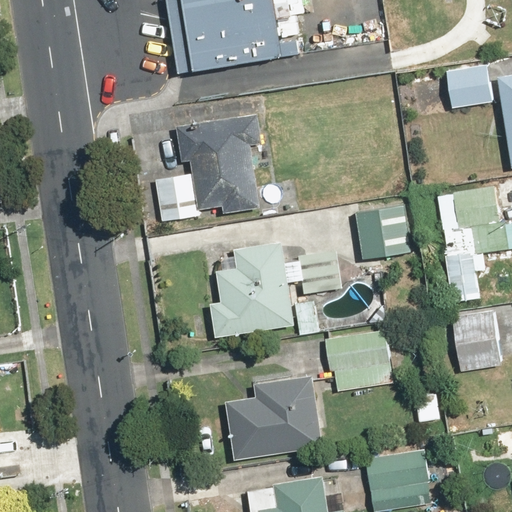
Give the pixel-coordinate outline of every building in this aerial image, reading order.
[(179,0),(191,69),(282,55),(273,0),(179,0)] [(450,69),(456,106),(496,100),(490,63),(450,69)] [(264,112),(185,124),(190,159),(198,158),(205,208),(230,204),(231,210),(267,205),(257,142),(269,140),(264,112)] [(511,235),(505,186),(443,195),(449,232),(479,228),(482,253),(511,248),(511,235)] [(411,203),(364,210),(371,257),(419,249),(411,203)] [(302,323),(289,240),(243,247),(245,266),(224,269),(229,300),(218,302),(223,335),(302,323)] [(435,321),(440,356),(462,353),(465,369),(508,362),(500,311),(435,321)] [(391,325),(333,336),(343,392),(401,381),(391,325)] [(263,394),(234,399),(243,456),(334,441),(322,371),(261,381),(263,394)] [(443,390),(419,393),(422,422),(446,419),(443,390)] [(511,430),(485,434),(487,450),(511,447),(511,430)] [(429,449),(371,458),(379,510),(437,502),(429,449)] [(351,511),(346,475),(251,491),(254,511),(351,511)]
